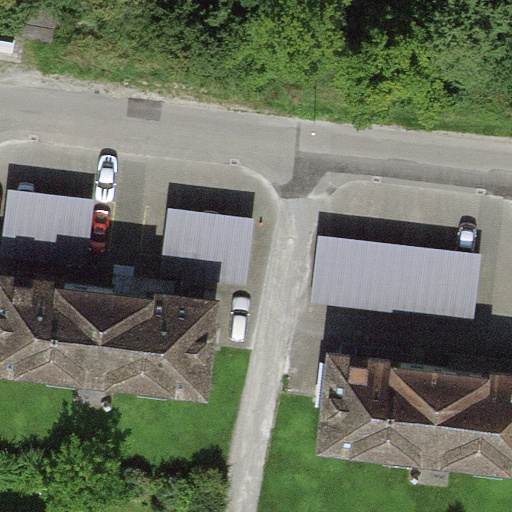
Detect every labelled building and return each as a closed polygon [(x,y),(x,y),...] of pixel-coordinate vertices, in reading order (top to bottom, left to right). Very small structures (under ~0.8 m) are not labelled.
[(90,204),(13,194),(6,251),(83,261),(90,204)] [(250,221),(173,211),(166,268),(243,279),(250,221)] [(478,254),(324,238),(318,296),(472,313),(478,254)] [(4,274),(0,312),(0,356),(198,379),(207,297),(4,274)] [(511,372),(341,360),(334,454),(511,466),(511,372)]
